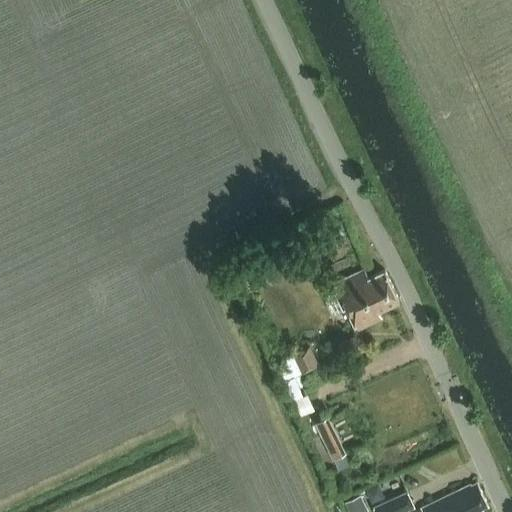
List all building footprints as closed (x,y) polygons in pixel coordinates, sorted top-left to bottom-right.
[(384,319),(379,310),(400,300),(385,270),(370,277),(366,269),(335,284),(339,290),(328,296),(326,300),(332,312),(336,313),(347,308),(359,331),(384,319)] [(359,334),(339,344),(348,360),(367,350),(359,334)] [(310,347),(295,354),(285,359),(294,378),(304,373),(304,374),(319,367),(310,347)] [(328,416),(316,422),(339,468),(351,462),(328,416)] [(471,484),(422,508),(423,511),(483,511),(482,508),(489,505),(480,487),(473,490),(471,484)] [(408,491),(374,507),(376,511),(401,511),(414,506),(408,491)] [(369,511),(361,495),(346,502),(350,511),(369,511)]
